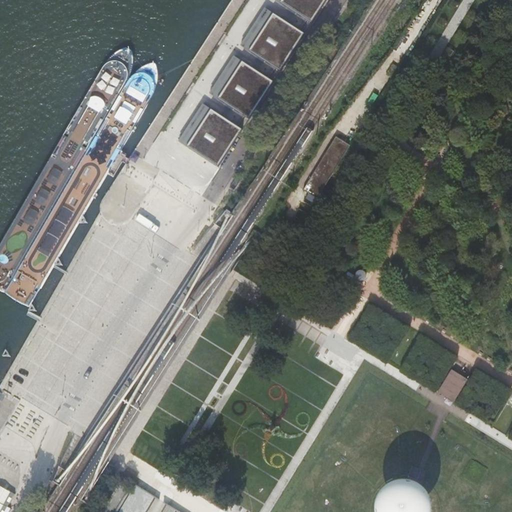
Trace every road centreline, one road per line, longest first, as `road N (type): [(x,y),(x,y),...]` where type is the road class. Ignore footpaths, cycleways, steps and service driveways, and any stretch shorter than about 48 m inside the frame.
road 1 (primary): [(494,0),(201,511)]
road 2 (primary): [(223,511),(511,10)]
